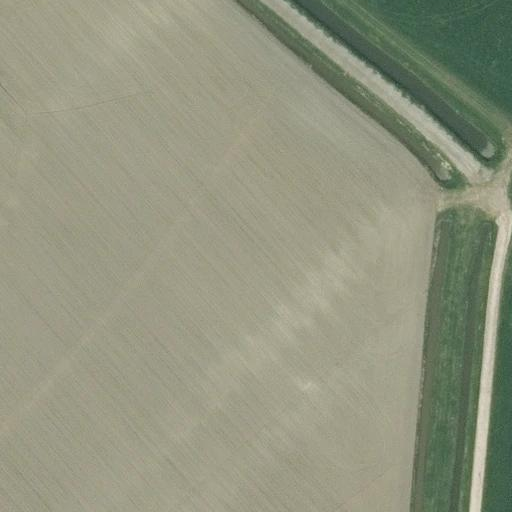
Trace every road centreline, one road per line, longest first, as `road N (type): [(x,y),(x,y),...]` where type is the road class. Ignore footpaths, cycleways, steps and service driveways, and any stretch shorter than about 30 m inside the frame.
road 1 (track): [(472,182),(484,184),(505,223),(473,511)]
road 2 (track): [(267,0),(416,121),(472,182)]
